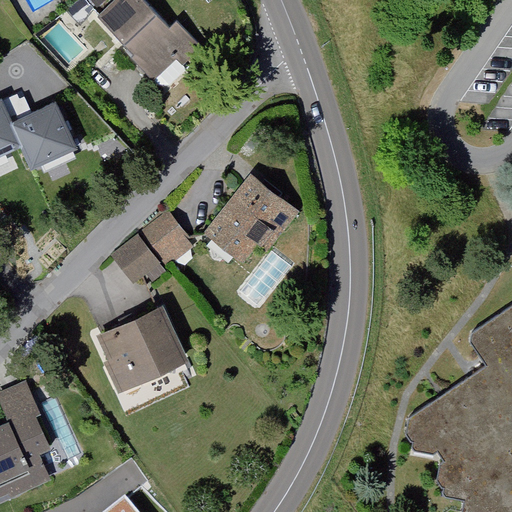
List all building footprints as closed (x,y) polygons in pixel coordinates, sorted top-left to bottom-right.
[(131,0),(117,0),(94,23),(149,79),(192,37),(172,16),(159,28),(131,0)] [(0,164),(15,160),(24,188),(78,170),(57,111),(9,127),(0,99),(0,164)] [(240,172),(194,232),(247,272),(292,211),(240,172)] [(191,248),(163,212),(104,257),(132,294),(191,248)] [(154,306),(88,341),(88,343),(112,394),(178,366),(154,306)] [(404,426),(461,511),(511,511),(511,307),(471,335),(491,371),(404,426)] [(0,420),(1,423),(0,423),(0,506),(45,486),(33,460),(45,455),(29,420),(43,413),(25,377),(0,388),(0,420)] [(135,511),(130,501),(108,511),(135,511)]
